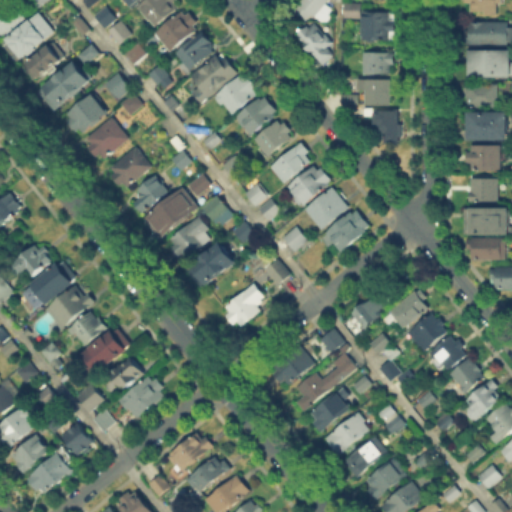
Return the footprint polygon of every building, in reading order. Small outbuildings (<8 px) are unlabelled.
[(9,0),(25,18),(0,37),(0,6),(7,0),(9,0)] [(157,27),(143,8),(152,0),(178,0),(183,6),(157,27)] [(336,11),(324,24),(315,16),(308,23),(293,8),(300,0),(331,0),(327,4),(336,11)] [(501,0),(501,9),(501,15),(488,15),(488,9),(469,9),(469,0),(501,0)] [(347,18),(347,4),(362,4),(362,18),(347,18)] [(110,8),(118,19),(106,28),(98,18),(110,8)] [(80,12),(93,30),(85,36),(72,19),(80,12)] [(158,34),(183,12),(198,30),(173,51),(158,34)] [(364,37),(365,13),(393,13),(392,38),(364,37)] [(24,58),(9,39),(42,14),(56,33),(24,58)] [(121,44),(110,30),(123,20),(134,33),(121,44)] [(511,42),(471,42),(471,23),(511,23),(511,42)] [(299,40),(314,24),(335,43),(328,51),(334,57),(323,69),(299,40)] [(206,33),(219,48),(193,70),(180,55),(206,33)] [(99,52),(91,42),(77,53),(85,63),(99,52)] [(127,53),(141,43),(149,53),(134,63),(127,53)] [(52,48),(62,60),(43,76),(33,64),(52,48)] [(511,76),(470,76),(471,49),(511,49),(511,76)] [(366,73),(366,53),(393,53),(393,73),(366,73)] [(194,78),(220,55),(238,75),(212,98),(194,78)] [(40,91),(77,60),(94,80),(57,111),(40,91)] [(160,64),(170,76),(159,85),(150,73),(160,64)] [(105,82),(118,97),(131,86),(117,71),(105,82)] [(220,97),(243,76),(259,93),(236,115),(220,97)] [(394,91),(394,105),(368,105),(368,91),(359,91),(359,80),(394,80),(394,91)] [(470,107),(470,83),(501,83),(501,107),(470,107)] [(344,104),(344,91),(360,91),(360,104),(344,104)] [(136,94),(145,105),(133,116),(124,105),(136,94)] [(95,95),(109,112),(81,135),(67,118),(95,95)] [(182,105),(175,112),(167,104),(175,97),(182,105)] [(240,118),(263,98),(278,115),(255,135),(240,118)] [(401,134),(400,145),(386,145),(386,134),(377,134),(377,112),(401,112),(401,134)] [(510,115),(510,140),(472,139),(472,115),(510,115)] [(115,118),(133,139),(105,162),(87,141),(115,118)] [(259,140),(282,119),(297,136),(275,157),(259,140)] [(172,140),(178,134),(186,144),(179,149),(172,140)] [(217,134),(223,140),(212,149),(207,143),(217,134)] [(270,165),(297,142),(311,159),(284,182),(270,165)] [(471,170),(471,147),(503,147),(503,170),(471,170)] [(138,148),(155,167),(128,190),(111,171),(138,148)] [(193,162),(183,170),(173,158),(183,149),(193,162)] [(238,157),(246,167),(235,177),(227,167),(238,157)] [(288,184),(313,164),(328,183),(303,203),(288,184)] [(191,185),(203,174),(213,185),(200,196),(191,185)] [(158,178),(170,191),(146,213),(134,199),(158,178)] [(472,202),(472,180),(501,180),(501,202),(472,202)] [(267,194),(255,204),(254,203),(244,191),(256,181),(267,194)] [(305,208),(331,185),(348,205),(321,228),(305,208)] [(149,219),(185,187),(200,205),(165,236),(149,219)] [(0,196),(0,222),(23,205),(10,189),(0,196)] [(225,225),(207,206),(219,195),(236,215),(225,225)] [(270,196),(280,208),(268,219),(258,207),(270,196)] [(355,206),(371,225),(340,250),(325,231),(355,206)] [(463,206),(508,206),(508,233),(463,233),(463,206)] [(174,241),(201,216),(218,234),(190,259),(174,241)] [(248,224),(257,235),(247,243),(238,232),(248,224)] [(295,224),(307,239),(294,249),(282,235),(295,224)] [(505,252),(505,259),(474,259),(474,252),(471,252),(471,240),(505,240),(505,252)] [(223,244),(237,262),(203,290),(189,273),(223,244)] [(42,245),(55,262),(24,286),(11,268),(42,245)] [(33,284),(64,260),(78,278),(47,303),(33,284)] [(282,260),(294,275),(281,285),(269,270),(282,260)] [(511,287),(494,287),(494,266),(511,266),(511,287)] [(0,295),(0,274),(1,274),(15,291),(4,300),(0,295)] [(79,286),(88,297),(91,294),(98,302),(65,328),(50,310),(79,286)] [(262,289),(269,299),(260,307),(263,311),(242,329),(226,309),(247,291),(252,297),(262,289)] [(393,311),(418,289),(432,305),(407,326),(393,311)] [(354,313),(371,298),(385,313),(369,329),(354,313)] [(96,312),(109,329),(87,347),(74,330),(96,312)] [(412,333),(434,315),(449,333),(426,351),(412,333)] [(0,339),(0,331),(4,328),(10,337),(2,342),(0,339)] [(323,338),(335,328),(347,342),(334,352),(323,338)] [(88,352),(115,331),(130,350),(103,371),(88,352)] [(373,344),(385,334),(395,345),(383,355),(373,344)] [(433,353),(454,337),(468,354),(447,370),(433,353)] [(14,341),(21,349),(11,358),(4,350),(14,341)] [(56,343),(69,360),(58,369),(45,351),(56,343)] [(280,371),(277,367),(303,344),(319,362),(295,383),(281,381),(276,374),(280,371)] [(344,353),(349,358),(350,357),(359,368),(307,411),(298,400),(304,395),(299,389),(320,372),(325,378),(338,367),(334,362),(344,353)] [(114,372),(135,356),(147,372),(126,388),(114,372)] [(453,373),(473,357),(488,377),(468,392),(453,373)] [(32,362),(40,372),(28,382),(20,372),(32,362)] [(392,362),(403,375),(394,382),(383,369),(392,362)] [(124,396),(153,375),(166,393),(137,414),(124,396)] [(368,377),(374,383),(363,394),(357,388),(368,377)] [(469,401),(496,380),(508,396),(482,417),(469,401)] [(0,389),(11,381),(26,399),(0,420),(0,389)] [(108,399),(93,411),(81,395),(95,384),(108,399)] [(52,388),(60,398),(48,408),(40,397),(52,388)] [(418,400),(428,391),(436,400),(426,409),(418,400)] [(314,413),(341,392),(354,409),(327,430),(314,413)] [(489,419),(510,402),(511,404),(511,434),(506,440),(489,419)] [(390,403),(398,413),(386,423),(378,414),(390,403)] [(49,421),(68,406),(76,416),(57,431),(49,421)] [(0,432),(0,428),(26,407),(39,423),(12,446),(0,432)] [(97,417),(109,407),(119,419),(107,429),(97,417)] [(362,413),(375,431),(343,455),(330,438),(362,413)] [(405,423),(398,413),(384,423),(392,433),(405,423)] [(438,422),(450,413),(456,422),(444,431),(438,422)] [(81,424),(98,444),(83,457),(66,437),(81,424)] [(206,434),(214,443),(182,469),(178,463),(176,465),(167,454),(195,432),(200,438),(206,434)] [(15,455),(41,434),(55,451),(29,472),(15,455)] [(348,460),(377,439),(390,456),(361,478),(348,460)] [(511,439),(502,448),(511,460),(511,439)] [(467,454),(479,445),(485,454),(474,462),(467,454)] [(190,478),(226,451),(237,467),(201,493),(190,478)] [(429,453),(434,460),(423,468),(418,462),(429,453)] [(32,476),(60,454),(74,472),(45,494),(32,476)] [(368,482),(395,461),(407,478),(381,498),(368,482)] [(480,476),(495,465),(503,476),(489,487),(480,476)] [(218,511),(208,496),(239,474),(252,492),(225,511),(218,511)] [(154,486),(166,478),(173,488),(161,496),(154,486)] [(414,481),(430,500),(415,511),(389,511),(384,506),(414,481)] [(458,487),(463,494),(452,502),(447,495),(458,487)] [(137,490),(153,511),(156,510),(157,511),(125,511),(119,504),(137,490)] [(171,504),(181,496),(186,504),(176,511),(171,504)] [(236,511),(255,497),(266,511),(236,511)] [(437,511),(437,510),(440,508),(434,500),(417,511),(437,511)] [(479,502),(486,511),(474,511),(471,508),(479,502)]
